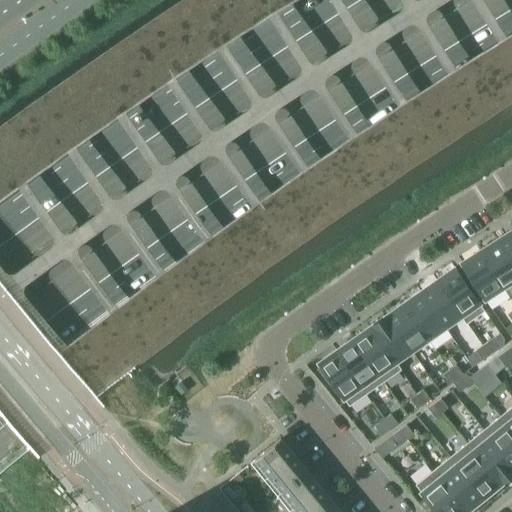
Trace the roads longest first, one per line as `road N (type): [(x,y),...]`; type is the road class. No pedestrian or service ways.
road 1 (motorway): [(0,423),(447,57)]
road 2 (motorway): [(0,375),(447,57)]
road 3 (motorway): [(313,0),(0,218)]
road 4 (residential): [(511,171),(277,338),(275,366)]
road 5 (unclassified): [(156,511),(0,332)]
road 6 (residential): [(392,511),(275,366)]
road 7 (unclassified): [(0,370),(121,511)]
